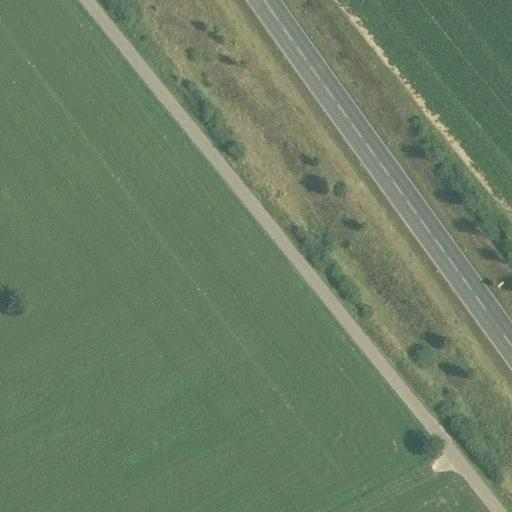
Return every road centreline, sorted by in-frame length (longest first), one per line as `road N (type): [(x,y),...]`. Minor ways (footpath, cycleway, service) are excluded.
road 1 (track): [(84,0),(495,511)]
road 2 (secondary): [(511,346),(264,0)]
